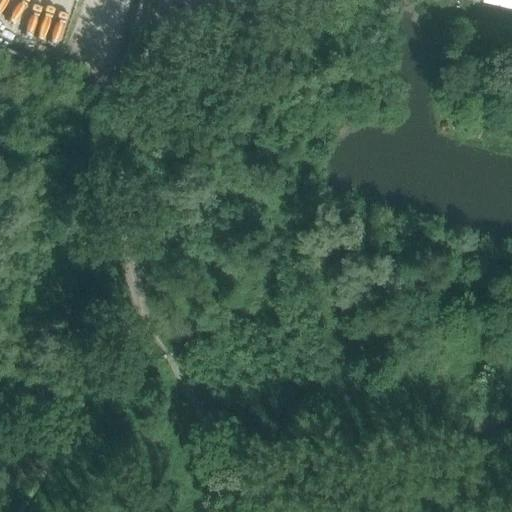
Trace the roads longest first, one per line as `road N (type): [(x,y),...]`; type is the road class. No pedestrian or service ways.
road 1 (unclassified): [(240,511),(128,268),(124,204),(152,54),(185,9),(219,0)]
road 2 (track): [(233,489),(511,425)]
road 3 (track): [(0,339),(121,338),(150,324)]
